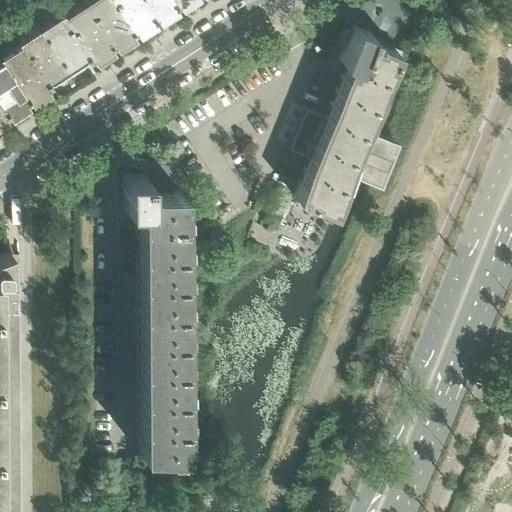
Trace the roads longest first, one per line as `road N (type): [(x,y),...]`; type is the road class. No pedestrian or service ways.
road 1 (secondary): [(511,140),(361,511)]
road 2 (residential): [(0,179),(276,0)]
road 3 (secondary): [(404,511),(511,245)]
